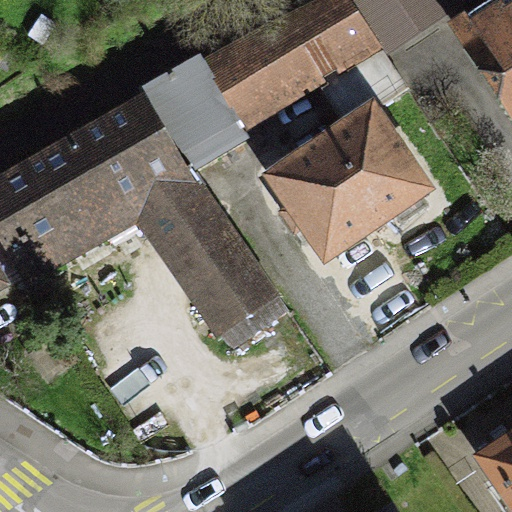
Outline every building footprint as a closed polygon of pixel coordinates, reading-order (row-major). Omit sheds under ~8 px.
[(321,0),(215,65),(255,132),(385,54),(352,0),(321,0)] [(451,0),(352,0),(385,54),(458,10),(451,0)] [(511,26),(498,35),(511,57),(511,26)] [(202,163),(255,132),(215,65),(162,96),(202,163)] [(0,193),(0,210),(44,284),(149,221),(224,346),(289,307),(202,163),(162,96),(0,193)] [(461,195),(402,106),(294,177),(353,266),(461,195)] [(0,310),(44,284),(0,210),(0,310)] [(511,436),(481,456),(511,505),(511,436)]
